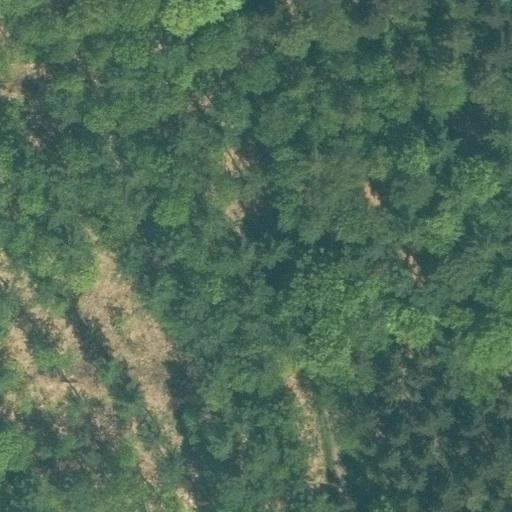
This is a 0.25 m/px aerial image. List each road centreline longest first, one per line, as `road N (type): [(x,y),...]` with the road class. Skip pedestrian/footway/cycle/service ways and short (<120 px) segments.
road 1 (track): [(336,511),(325,382),(293,217),(248,55)]
road 2 (track): [(49,0),(248,55)]
